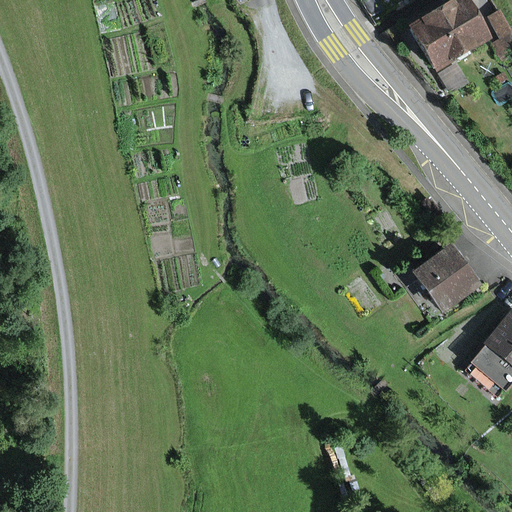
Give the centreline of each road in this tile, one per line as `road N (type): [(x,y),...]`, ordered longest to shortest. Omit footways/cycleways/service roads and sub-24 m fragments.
road 1 (track): [(69,511),(67,338),(33,155),(0,52)]
road 2 (primary): [(320,0),(345,41),(511,230)]
